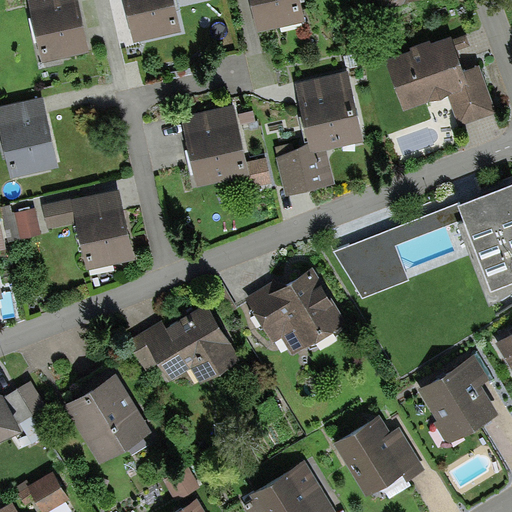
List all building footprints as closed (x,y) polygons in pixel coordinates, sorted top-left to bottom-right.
[(79,0),(30,0),(42,56),(89,46),(79,0)] [(179,0),(159,0),(131,4),(138,46),(185,38),(179,0)] [(300,0),(255,0),(262,30),(305,21),(300,0)] [(383,0),(387,12),(421,0),(383,0)] [(466,39),(394,61),(409,111),(454,97),(462,123),(489,115),(466,39)] [(349,86),(304,97),(317,146),(279,155),(289,196),(338,184),(330,152),(364,143),(349,86)] [(43,93),(0,101),(0,118),(11,173),(58,163),(43,93)] [(236,110),(186,120),(199,185),(249,175),(236,110)] [(511,177),(335,249),(365,295),(410,277),(397,242),(459,218),(490,298),(511,285),(511,177)] [(43,202),(48,225),(79,219),(89,266),(135,256),(120,186),(43,202)] [(35,205),(16,209),(22,234),(41,230),(35,205)] [(313,261),(252,298),(275,336),(281,332),(293,350),(347,317),(313,261)] [(166,323),(163,318),(131,337),(150,369),(163,361),(171,374),(190,362),(201,380),(243,355),(209,298),(166,323)] [(511,327),(495,338),(511,365),(511,327)] [(439,418),(435,420),(447,440),(500,407),(484,382),(493,377),(476,350),(418,385),(439,418)] [(117,374),(66,404),(101,464),(153,434),(117,374)] [(32,381),(4,397),(22,432),(25,430),(33,443),(45,436),(34,415),(49,407),(32,381)] [(3,396),(0,395),(0,442),(22,432),(4,397),(3,396)] [(379,412),(333,439),(363,491),(402,468),(408,478),(426,467),(399,421),(388,428),(379,412)] [(339,511),(305,456),(251,489),(256,497),(245,504),(249,511),(339,511)] [(188,464),(164,479),(177,501),(201,487),(188,464)] [(26,482),(15,489),(25,505),(34,500),(41,511),(48,511),(69,499),(52,471),(28,486),(26,482)] [(207,511),(199,497),(174,511),(207,511)] [(18,511),(13,502),(0,509),(0,511),(18,511)]
